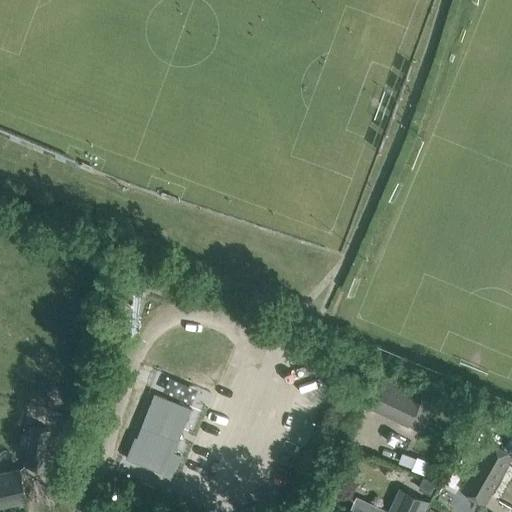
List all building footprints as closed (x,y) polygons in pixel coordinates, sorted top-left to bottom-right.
[(387,377),(372,408),(408,425),(422,432),(437,402),(423,395),(411,389),(399,383),(387,377)] [(175,451),(192,408),(155,393),(137,436),(135,435),(126,457),(171,475),(180,454),(175,451)] [(286,422),(335,418),(335,408),(285,412),(286,422)] [(25,465),(42,468),(49,429),(32,426),(25,465)] [(459,489),(485,504),(511,457),(511,452),(488,439),(459,489)] [(0,472),(0,505),(27,500),(20,468),(0,472)] [(419,511),(425,500),(400,489),(392,507),(389,511),(419,511)] [(389,511),(392,507),(381,502),(376,511),(352,511),(349,510),(347,511),(389,511)]
